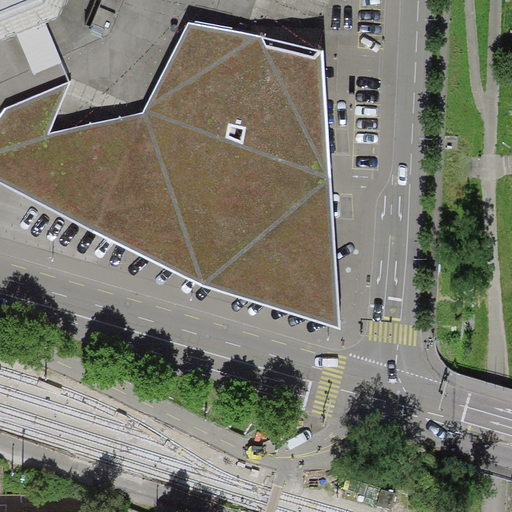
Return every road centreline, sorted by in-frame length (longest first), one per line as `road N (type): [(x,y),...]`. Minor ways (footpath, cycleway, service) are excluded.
road 1 (tertiary): [(381,398),(402,304),(417,0)]
road 2 (primary): [(0,283),(381,398)]
road 3 (primary): [(381,398),(511,436)]
